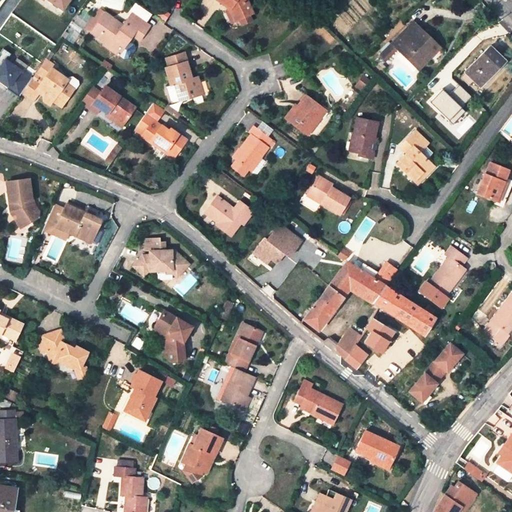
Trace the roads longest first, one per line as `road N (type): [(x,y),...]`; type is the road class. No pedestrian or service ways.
road 1 (residential): [(384,197),(424,219),(511,100)]
road 2 (unclassified): [(162,209),(302,335)]
road 3 (unclassified): [(302,335),(446,453)]
road 4 (residential): [(302,335),(249,455),(251,483)]
road 5 (unclassified): [(0,145),(139,197)]
road 6 (residential): [(248,93),(162,209)]
road 7 (residential): [(79,314),(139,197)]
